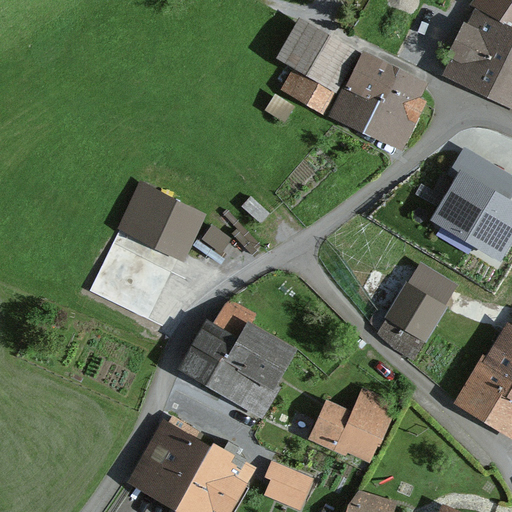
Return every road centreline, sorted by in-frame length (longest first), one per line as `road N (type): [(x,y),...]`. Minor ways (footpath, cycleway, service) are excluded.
road 1 (residential): [(86,511),(132,444),(176,335),(208,298),(290,250)]
road 2 (residential): [(511,486),(495,456),(332,303),(290,250)]
road 3 (residential): [(290,250),(469,103)]
road 4 (residential): [(469,103),(277,4)]
